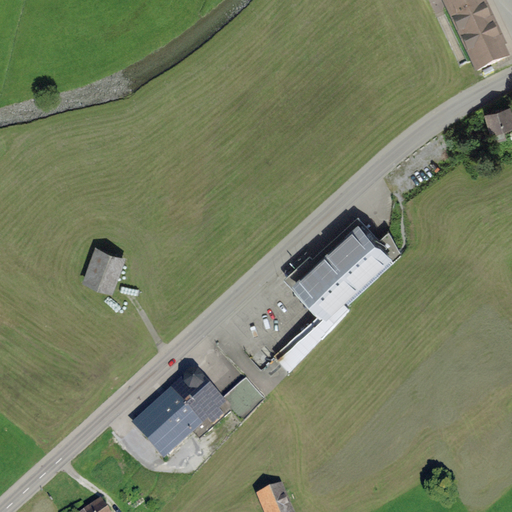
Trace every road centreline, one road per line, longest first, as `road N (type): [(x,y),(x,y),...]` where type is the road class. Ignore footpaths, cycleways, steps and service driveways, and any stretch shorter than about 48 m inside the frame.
road 1 (primary): [(1,511),(364,180),(451,110),(511,78)]
road 2 (track): [(271,391),(293,422),(299,488),(320,511)]
